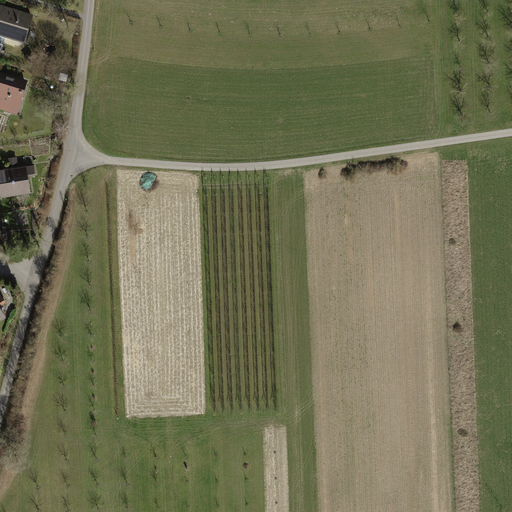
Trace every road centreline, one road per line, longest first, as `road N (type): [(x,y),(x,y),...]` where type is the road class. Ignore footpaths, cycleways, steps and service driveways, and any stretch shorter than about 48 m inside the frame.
road 1 (track): [(76,152),(204,165),(511,128)]
road 2 (unclassified): [(90,0),(76,152),(37,272)]
road 3 (unclassified): [(37,272),(0,416)]
